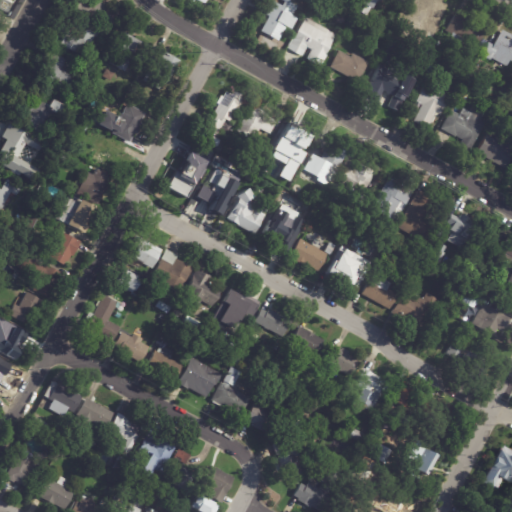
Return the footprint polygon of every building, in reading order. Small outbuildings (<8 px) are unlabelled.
[(113,11),(114,12),(105,26),(70,5),(72,0),(100,0),(99,2),(113,11)] [(260,31),(268,17),(265,15),(273,1),(282,6),(284,1),(282,0),(290,0),(289,2),(297,6),(291,17),(295,19),(289,29),(285,27),(277,41),(260,31)] [(405,0),(403,5),(394,0),(385,0),(379,2),(376,1),(367,16),(356,9),(361,0),(405,0)] [(445,0),(454,5),(445,22),(429,12),(422,25),(405,15),(413,2),(415,3),(416,0),(445,0)] [(462,18),(471,22),(472,20),(479,24),(476,29),(485,34),(479,45),(449,29),(457,15),(462,18)] [(301,57),(288,49),(306,17),(337,36),(320,67),(306,59),(311,50),(306,47),(301,57)] [(70,22),(82,29),(86,22),(102,31),(98,39),(94,36),(82,57),(58,43),(70,22)] [(502,30),(511,35),(511,61),(510,61),(507,67),(492,58),(491,61),(481,55),(488,42),(494,45),(502,30)] [(126,35),(140,42),(124,72),(108,63),(116,47),(112,45),(119,31),(126,35)] [(422,49),(431,53),(429,58),(420,53),(422,49)] [(162,52),(172,57),(163,72),(167,74),(158,90),(141,80),(159,50),(162,52)] [(355,54),(370,63),(358,84),(330,67),(339,51),(351,58),(353,53),(355,54)] [(57,91),(36,79),(51,52),(65,60),(59,70),(76,80),(67,96),(57,91)] [(105,69),(113,74),(109,81),(101,76),(105,69)] [(378,72),(389,78),(391,74),(412,85),(398,111),(386,104),(388,101),(367,89),(377,71),(378,72)] [(437,85),(443,88),(441,92),(451,96),(441,115),(437,113),(428,130),(413,122),(416,117),(411,113),(426,83),(428,84),(430,81),(437,85)] [(131,86),(136,89),(133,95),(127,91),(131,86)] [(230,120),(228,122),(223,119),(215,134),(203,128),(217,102),(214,101),(219,93),(221,94),(224,89),(230,92),(232,88),(244,95),(241,100),(242,101),(238,108),(236,107),(230,120)] [(23,110),(30,97),(48,106),(50,101),(63,108),(58,117),(49,112),(38,133),(17,122),(23,110)] [(263,109),(278,118),(270,132),(260,126),(254,138),(237,128),(251,103),(263,109)] [(142,119),(133,135),(132,135),(128,142),(111,133),(126,105),(144,115),(142,119)] [(486,122),(469,152),(459,146),(462,140),(456,136),(455,137),(452,135),(448,143),(437,137),(452,110),(459,114),(462,109),(469,113),(473,105),(485,111),(481,119),(486,122)] [(298,124),(313,131),(305,147),(295,142),(285,162),(269,154),(287,118),(298,124)] [(0,150),(4,143),(7,138),(11,140),(18,129),(42,143),(37,152),(21,143),(20,146),(24,148),(10,172),(0,166),(0,156),(2,153),(0,152),(0,150)] [(202,131),(219,140),(215,146),(199,137),(202,131)] [(127,146),(112,175),(93,165),(98,155),(94,153),(98,145),(102,147),(108,135),(128,145),(127,146)] [(487,159),(476,153),(485,135),(503,145),(505,141),(511,144),(511,156),(505,169),(487,159)] [(331,141),(345,149),(327,183),(315,177),(316,175),(302,167),(310,152),(318,156),(322,149),(326,151),(331,141)] [(171,191),(180,174),(189,178),(198,162),(215,171),(206,188),(207,188),(199,203),(198,203),(196,205),(171,191)] [(362,166),(375,173),(364,192),(367,194),(361,205),(346,196),(349,191),(344,188),(344,186),(339,184),(347,169),(352,171),(357,163),(362,166)] [(111,177),(95,207),(81,199),(86,189),(80,186),(87,173),(92,175),(95,169),(111,177)] [(248,181),(244,179),(248,173),(256,177),(253,184),(248,181)] [(233,182),(216,176),(211,190),(199,186),(195,198),(210,202),(207,211),(222,216),(233,182)] [(403,186),(413,192),(406,205),(400,202),(390,220),(370,209),(388,178),(403,186)] [(9,181),(21,187),(17,196),(11,192),(4,205),(9,208),(3,218),(0,216),(0,190),(6,179),(9,181)] [(236,225),(225,219),(236,200),(234,197),(246,189),(255,204),(267,211),(253,235),(236,225)] [(417,193),(435,203),(425,221),(433,226),(424,243),(397,228),(416,192),(417,193)] [(328,194),(337,193),(339,203),(330,205),(328,194)] [(94,209),(81,234),(64,226),(65,225),(55,219),(67,197),(69,198),(70,197),(94,209)] [(40,202),(35,210),(30,207),(34,199),(40,202)] [(451,210),(471,221),(469,224),(476,227),(467,244),(462,241),(459,246),(453,243),(452,244),(444,240),(443,242),(434,238),(450,210),(451,210)] [(274,226),(275,227),(276,226),(282,229),(281,230),(293,237),(284,253),(256,238),(265,221),(274,226)] [(79,243),(71,257),(70,256),(64,267),(48,258),(54,248),(48,244),(56,230),(79,243)] [(497,233),(507,239),(503,246),(492,240),(496,233),(497,233)] [(150,244),(161,251),(151,270),(141,264),(138,269),(129,264),(132,259),(126,255),(136,237),(150,244)] [(511,237),(503,252),(511,257),(511,237)] [(304,243),(327,255),(317,272),(304,265),(303,266),(294,261),(294,260),(290,257),(299,240),(304,243)] [(330,244),(335,246),(330,256),(323,252),(328,243),(330,244)] [(167,251),(177,257),(175,259),(192,269),(178,294),(161,285),(162,284),(151,277),(166,250),(167,251)] [(28,256),(33,263),(44,269),(46,265),(62,274),(48,300),(32,292),(37,283),(22,275),(13,263),(27,254),(28,256)] [(338,261),(342,264),(343,263),(347,265),(347,266),(360,274),(352,289),(324,274),(333,259),(338,261)] [(454,266),(450,275),(440,270),(444,261),(454,266)] [(371,301),(360,295),(367,282),(373,278),(371,271),(381,265),(386,273),(379,278),(390,284),(387,289),(397,295),(389,311),(371,301)] [(122,271),(133,278),(131,281),(136,284),(131,293),(137,296),(136,298),(130,295),(131,294),(113,284),(121,270),(122,271)] [(196,272),(203,275),(203,274),(210,277),(206,284),(220,291),(211,307),(199,301),(195,308),(184,302),(189,293),(185,290),(195,271),(196,272)] [(511,303),(501,297),(507,286),(506,285),(511,275),(511,303)] [(232,288),(243,294),(242,296),(256,304),(248,320),(221,305),(229,290),(226,289),(228,286),(232,288)] [(111,297),(111,298),(104,294),(107,287),(115,291),(111,297)] [(484,305),(509,319),(503,332),(497,329),(493,337),(471,325),(480,308),(476,306),(474,310),(462,303),(468,292),(479,298),(480,297),(487,300),(484,305)] [(33,297),(40,301),(32,315),(36,317),(29,328),(7,315),(13,305),(18,308),(26,293),(33,297)] [(398,317),(391,313),(403,293),(411,298),(413,295),(414,296),(416,293),(424,298),(426,294),(438,301),(420,333),(402,322),(404,320),(398,317)] [(108,299),(115,303),(113,306),(115,307),(106,322),(118,328),(111,342),(82,325),(89,313),(93,315),(102,299),(103,300),(105,297),(108,299)] [(159,302),(170,308),(167,314),(156,308),(159,302)] [(271,311),(290,322),(281,338),(254,322),(261,310),(266,313),(268,310),(271,311)] [(185,315),(199,322),(196,329),(182,323),(185,315)] [(210,325),(217,328),(214,333),(208,330),(210,325)] [(28,336),(15,360),(0,350),(0,344),(2,341),(0,339),(0,327),(8,331),(11,326),(28,336)] [(300,328),(323,342),(314,357),(303,351),(301,356),(287,348),(299,327),(300,328)] [(119,352),(117,351),(118,349),(113,346),(120,333),(131,338),(133,335),(141,340),(140,342),(148,347),(139,363),(119,352)] [(169,360),(181,366),(173,381),(148,368),(158,348),(154,343),(165,334),(171,342),(164,348),(173,353),(169,360)] [(202,338),(208,341),(205,347),(199,343),(202,338)] [(276,342),(280,344),(276,351),(272,349),(276,342)] [(453,343),(482,361),(474,376),(454,364),(455,362),(445,356),(453,343)] [(335,348),(340,350),(341,349),(351,354),(350,355),(359,360),(350,377),(325,364),(334,347),(335,348)] [(235,355),(240,358),(237,366),(231,363),(235,355)] [(10,366),(0,385),(0,359),(11,365),(10,366)] [(183,388),(176,384),(190,359),(220,375),(213,388),(211,387),(205,398),(188,389),(187,390),(183,388)] [(317,366),(323,369),(320,374),(314,371),(317,366)] [(230,368),(240,374),(232,388),(229,386),(228,388),(249,399),(240,417),(210,401),(220,383),(222,384),(223,383),(222,382),(230,368)] [(375,376),(391,385),(374,415),(365,410),(366,408),(355,402),(362,389),(355,385),(363,369),(375,376)] [(52,382),(81,398),(73,414),(66,410),(62,418),(47,410),(52,402),(43,397),(51,382),(52,382)] [(399,385),(409,391),(405,398),(409,400),(403,411),(389,403),(399,385)] [(86,399),(112,414),(103,430),(89,422),(84,431),(73,425),(77,417),(75,416),(85,399),(86,399)] [(453,422),(451,421),(446,431),(434,424),(438,418),(433,415),(442,401),(457,410),(456,412),(458,413),(453,422)] [(259,408),(283,421),(274,437),(267,433),(266,435),(250,427),(251,424),(245,421),(254,404),(260,407),(259,408)] [(390,405),(401,411),(400,413),(411,419),(407,428),(385,416),(390,405)] [(122,417),(127,420),(126,422),(140,429),(140,431),(141,431),(140,433),(139,432),(138,434),(140,435),(139,436),(137,435),(136,438),(139,440),(137,444),(134,443),(127,454),(121,451),(125,442),(123,440),(118,449),(108,444),(113,435),(107,432),(116,415),(122,417)] [(353,429),(363,434),(363,436),(364,437),(362,443),(360,442),(360,443),(349,438),(353,429)] [(48,432),(57,436),(54,441),(46,437),(48,432)] [(99,438),(93,449),(86,445),(91,434),(99,438)] [(278,462),(271,446),(288,439),(290,443),(295,441),(300,456),(295,458),(301,474),(285,481),(278,462)] [(133,460),(143,440),(154,446),(157,440),(174,449),(160,474),(153,470),(148,480),(137,474),(142,465),(133,460)] [(511,451),(511,479),(510,483),(498,476),(492,487),(482,481),(502,445),(511,451)] [(382,446),(391,451),(383,464),(374,458),(382,446)] [(435,458),(424,477),(408,468),(417,453),(413,451),(415,446),(435,458)] [(30,455),(27,460),(45,470),(33,493),(14,482),(13,484),(4,479),(17,454),(19,455),(22,450),(30,455)] [(185,454),(189,457),(184,466),(172,459),(177,450),(185,454)] [(117,457),(126,461),(119,474),(110,470),(117,457)] [(162,480),(171,464),(177,468),(178,466),(187,471),(187,472),(194,476),(185,493),(162,480)] [(128,465),(136,469),(131,480),(130,479),(129,481),(122,478),(128,465)] [(212,468),(233,480),(229,486),(230,486),(220,504),(207,497),(211,491),(200,484),(210,467),(212,468)] [(42,500),(36,496),(46,478),(56,484),(60,477),(65,480),(66,479),(68,481),(64,489),(73,493),(64,511),(42,500)] [(297,502),(296,501),(297,500),(292,497),(299,484),(305,488),(307,484),(332,501),(324,511),(317,511),(310,508),(309,510),(297,502)] [(70,511),(76,502),(78,503),(82,496),(86,498),(85,499),(94,504),(93,506),(103,511),(102,511),(70,511)] [(197,511),(213,511),(216,505),(194,496),(189,508),(197,511)] [(401,508),(398,511),(332,511),(335,507),(344,511),(367,511),(369,508),(373,510),(377,503),(383,506),(387,500),(401,508)] [(107,511),(112,503),(125,510),(127,506),(137,511),(107,511)]
